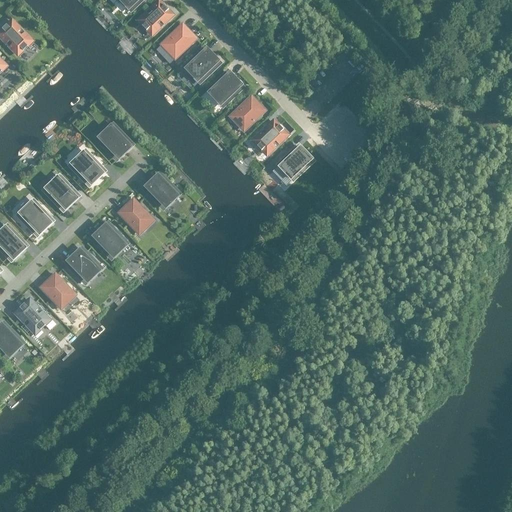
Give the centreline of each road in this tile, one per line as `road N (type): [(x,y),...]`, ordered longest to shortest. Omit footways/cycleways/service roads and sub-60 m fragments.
road 1 (unclassified): [(81,511),(269,311),(351,209),(418,103)]
road 2 (residential): [(0,299),(143,162)]
road 3 (residential): [(183,0),(310,129)]
road 4 (residential): [(418,103),(310,0)]
